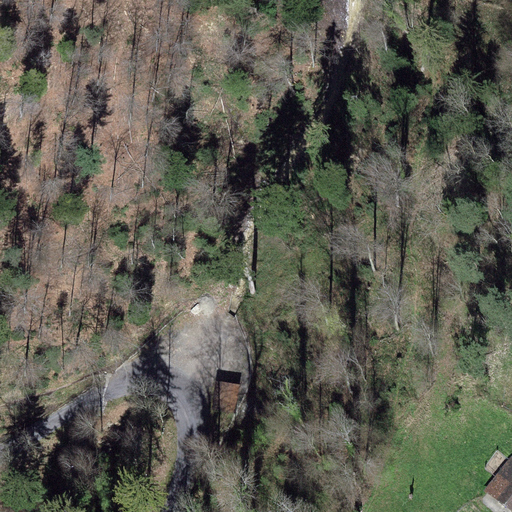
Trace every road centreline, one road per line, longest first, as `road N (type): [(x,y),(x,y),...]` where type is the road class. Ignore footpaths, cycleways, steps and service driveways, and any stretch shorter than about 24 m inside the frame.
road 1 (track): [(145,379),(77,405),(0,453)]
road 2 (track): [(145,379),(172,394),(190,425),(170,511)]
